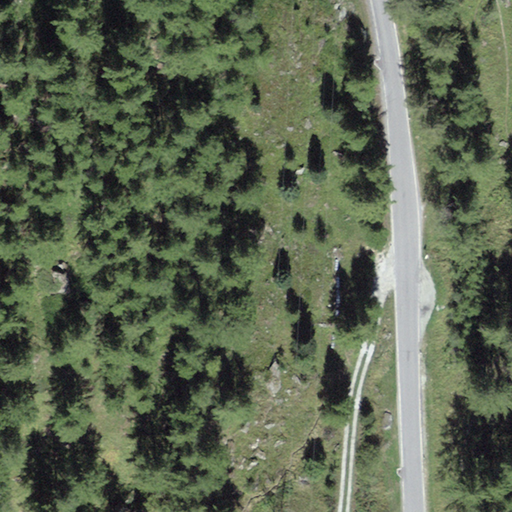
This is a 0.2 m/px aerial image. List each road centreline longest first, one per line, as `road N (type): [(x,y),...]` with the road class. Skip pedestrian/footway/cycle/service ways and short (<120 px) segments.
road 1 (tertiary): [(415,511),(404,197),(379,0)]
road 2 (track): [(345,511),(358,375),(389,273),(406,255)]
